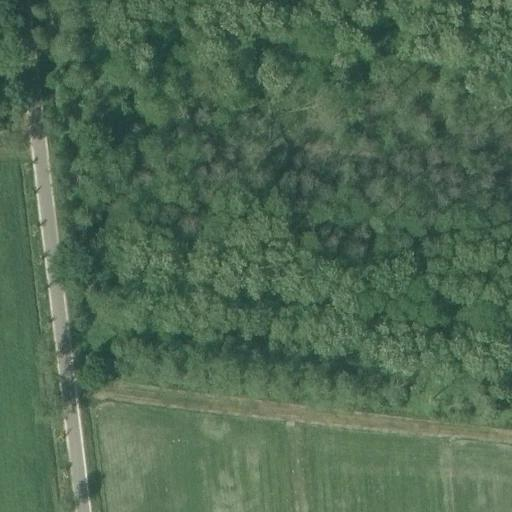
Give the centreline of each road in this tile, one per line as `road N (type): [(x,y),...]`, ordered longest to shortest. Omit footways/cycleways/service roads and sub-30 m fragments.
road 1 (unclassified): [(83,511),(21,0)]
road 2 (track): [(511,437),(68,392)]
